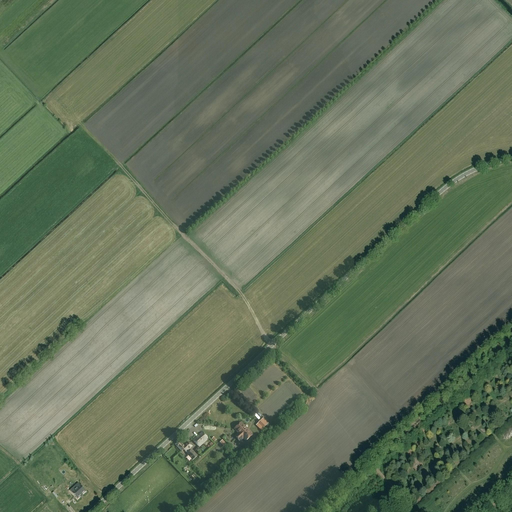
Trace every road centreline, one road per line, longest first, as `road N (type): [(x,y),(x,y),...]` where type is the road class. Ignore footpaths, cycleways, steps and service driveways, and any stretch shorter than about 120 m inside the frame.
road 1 (unclassified): [(91,511),(457,177),(511,158)]
road 2 (track): [(313,387),(272,345),(241,292),(180,232)]
road 3 (track): [(180,232),(77,121)]
